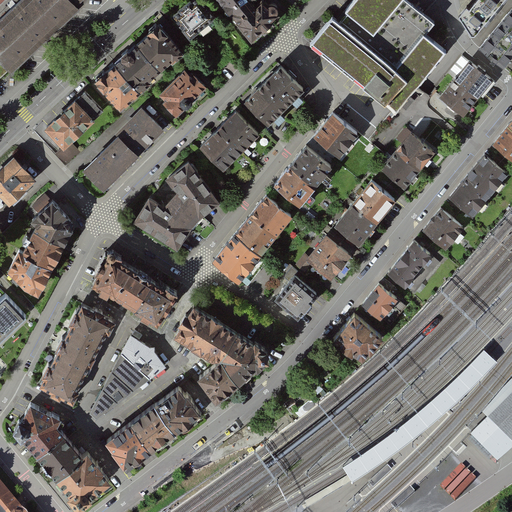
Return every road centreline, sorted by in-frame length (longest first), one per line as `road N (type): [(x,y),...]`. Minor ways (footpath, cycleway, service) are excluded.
road 1 (residential): [(511,98),(315,338)]
road 2 (residential): [(284,40),(311,76),(320,109),(187,270)]
road 3 (residential): [(315,338),(255,398),(108,511)]
road 4 (residential): [(98,216),(284,40)]
road 5 (residential): [(0,408),(98,216)]
road 6 (secondary): [(11,128),(153,0)]
road 7 (residential): [(187,270),(244,292),(315,338)]
road 8 (residential): [(11,128),(98,216)]
